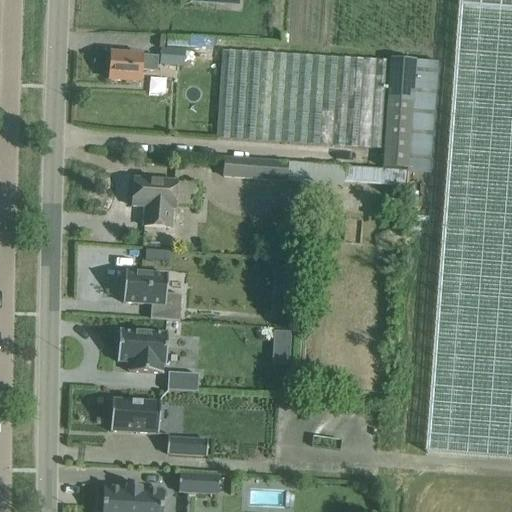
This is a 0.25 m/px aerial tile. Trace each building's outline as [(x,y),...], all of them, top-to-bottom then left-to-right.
[(511,0),(461,0),(428,455),(511,460),(511,0)] [(388,60),(222,50),(217,138),(383,147),(388,60)] [(155,58),(141,57),(111,55),(109,81),(139,83),(140,72),(154,73),(155,58)] [(406,167),(412,61),(388,60),(383,147),(382,165),(406,167)] [(224,159),(223,178),(287,183),(288,164),(224,159)] [(175,211),(176,183),(134,180),(132,208),(144,209),(143,227),(171,229),(172,211),(175,211)] [(168,277),(125,274),(123,304),(151,306),(150,321),(179,323),(181,297),(166,295),(168,277)] [(166,366),(168,336),(119,333),(117,363),(129,364),(129,373),(162,375),(163,366),(166,366)] [(276,333),(275,345),(291,346),(291,334),(276,333)] [(168,374),(167,392),(197,394),(198,376),(168,374)] [(111,433),(158,436),(160,404),(112,401),(111,433)] [(168,440),(167,456),(206,458),(207,442),(168,440)] [(180,476),(179,494),(219,496),(219,478),(180,476)] [(104,490),(102,511),(162,511),(163,493),(141,492),(141,489),(126,488),(126,491),(104,490)]
